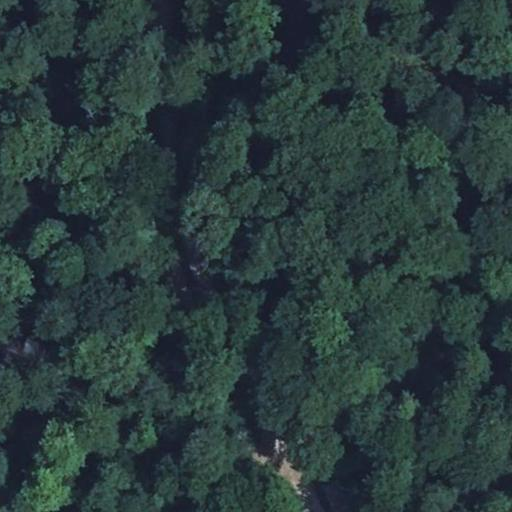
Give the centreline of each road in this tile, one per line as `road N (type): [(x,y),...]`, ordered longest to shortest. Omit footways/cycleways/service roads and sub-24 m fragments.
road 1 (track): [(149,0),(183,264),(265,474)]
road 2 (track): [(265,474),(511,328)]
